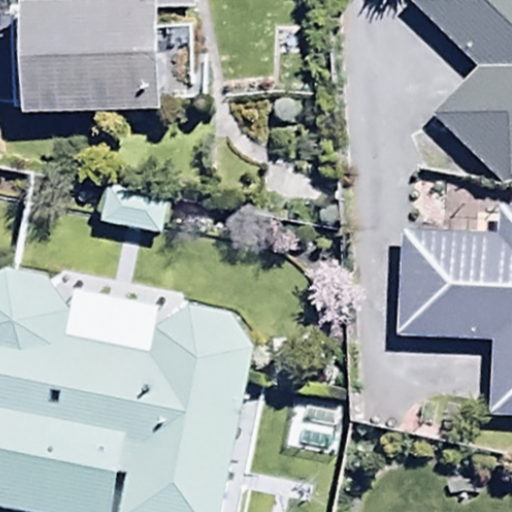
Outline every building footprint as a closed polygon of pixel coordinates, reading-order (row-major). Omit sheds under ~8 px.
[(173,128),(168,25),(202,24),(201,0),(77,0),(79,19),(28,22),(34,135),(173,128)] [(511,0),(421,0),(410,12),(479,79),(436,123),(511,197),(511,0)] [(176,206),(112,194),(104,237),(168,250),(176,206)] [(511,224),(500,224),(499,248),(407,246),(404,354),(496,356),(494,428),(511,428),(511,224)] [(228,511),(255,360),(233,324),(189,321),(157,340),(154,368),(68,357),(72,323),(51,289),(8,282),(0,287),(0,511),(77,511),(83,482),(128,490),(124,511),(228,511)]
